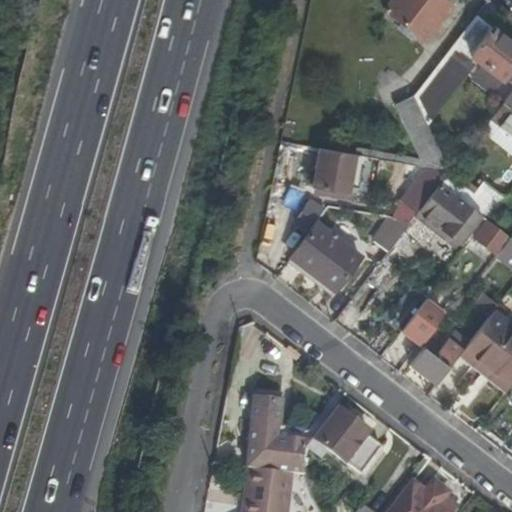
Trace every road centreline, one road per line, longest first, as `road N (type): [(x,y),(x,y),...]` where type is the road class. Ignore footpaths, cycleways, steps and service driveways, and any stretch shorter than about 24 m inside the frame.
road 1 (residential): [(511,487),(238,280),(184,511)]
road 2 (motorway): [(48,511),(191,0)]
road 3 (motorway): [(112,0),(0,402)]
